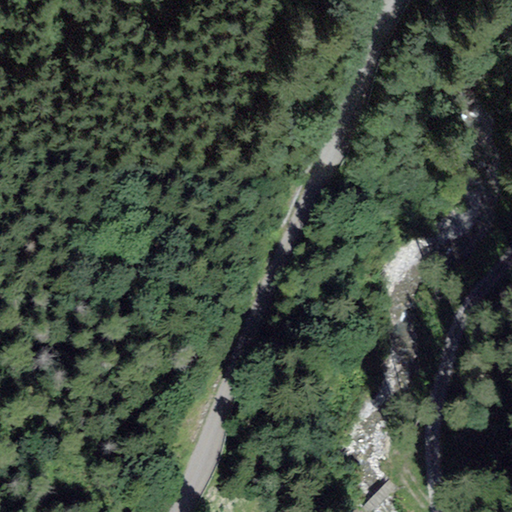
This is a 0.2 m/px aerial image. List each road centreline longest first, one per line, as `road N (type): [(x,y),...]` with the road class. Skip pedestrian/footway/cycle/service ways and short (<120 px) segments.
road 1 (tertiary): [(173,511),(397,0)]
road 2 (track): [(511,243),(498,284),(440,340),(430,432),(445,511)]
